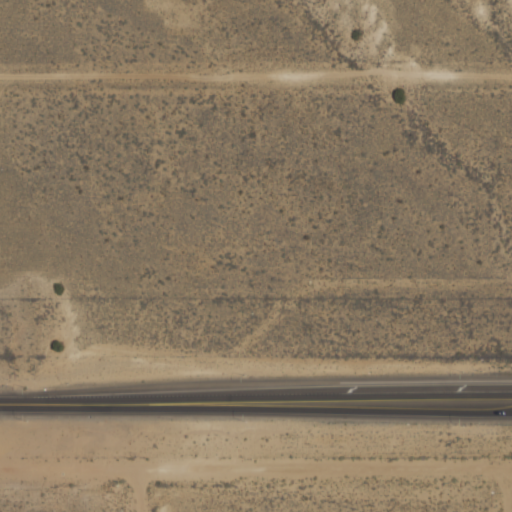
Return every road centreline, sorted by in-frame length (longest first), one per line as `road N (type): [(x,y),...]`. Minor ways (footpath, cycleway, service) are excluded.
road 1 (primary): [(511,395),(0,394)]
road 2 (track): [(0,82),(511,82)]
